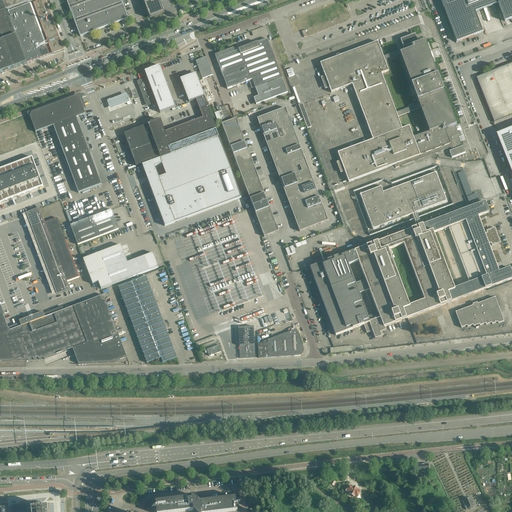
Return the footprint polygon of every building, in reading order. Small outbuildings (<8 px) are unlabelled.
[(2,0),(6,9),(7,12),(33,2),(38,0),(2,0)] [(44,0),(38,0),(33,2),(49,45),(52,54),(63,50),(44,0)] [(66,0),(70,9),(70,10),(75,23),(80,36),(81,36),(94,32),(94,31),(114,24),(127,19),(128,19),(128,18),(124,7),(123,4),(125,3),(124,0),(66,0)] [(143,0),(150,18),(154,17),(157,16),(157,15),(158,16),(161,14),(160,14),(164,13),(160,2),(161,2),(162,4),(163,3),(163,2),(164,1),(165,0),(143,0)] [(511,18),(511,0),(440,0),(447,17),(454,36),(453,36),(456,43),(463,40),(462,40),(463,39),(476,35),(483,32),(475,12),(476,12),(497,4),(498,3),(505,22),(510,20),(511,18)] [(23,54),(49,45),(33,2),(7,12),(9,18),(11,24),(14,30),(16,35),(23,54)] [(0,21),(9,18),(7,12),(6,9),(0,11),(0,21)] [(0,28),(11,24),(9,18),(0,21),(0,28)] [(14,30),(11,24),(0,28),(0,34),(0,35),(14,30)] [(14,30),(0,35),(2,40),(3,40),(16,35),(14,30)] [(400,53),(429,132),(441,127),(442,130),(448,128),(455,126),(456,125),(425,41),(416,44),(416,43),(418,42),(415,34),(400,40),(403,47),(413,44),(414,45),(411,46),(412,49),(400,53)] [(16,35),(3,40),(14,68),(26,64),(23,54),(16,35)] [(233,48),(215,55),(216,58),(216,59),(228,89),(249,81),(252,88),(255,87),(255,88),(258,96),(254,98),(256,105),(288,93),(282,78),(268,39),(235,52),(233,48)] [(0,73),(3,72),(8,70),(14,68),(3,40),(2,40),(0,41),(0,73)] [(329,88),(331,93),(352,85),(373,140),(402,129),(381,74),(388,71),(377,42),(320,63),(325,76),(321,78),(325,89),(329,88)] [(30,62),(52,54),(49,45),(23,54),(26,63),(29,62),(30,62)] [(206,57),(196,61),(202,79),(213,75),(206,57)] [(511,63),(477,78),(495,122),(511,115),(511,63)] [(160,113),(175,107),(160,66),(144,71),(147,79),(156,102),(160,113)] [(189,102),(204,96),(196,74),(180,79),(189,102)] [(151,90),(147,79),(138,82),(143,93),(151,90)] [(134,90),(131,91),(135,101),(137,100),(140,99),(136,90),(134,90)] [(156,102),(151,90),(143,93),(147,105),(156,102)] [(128,93),(106,102),(110,112),(132,103),(128,93)] [(31,113),(30,117),(31,120),(36,132),(53,126),(76,117),(85,114),(80,100),(79,98),(75,96),(31,113)] [(204,97),(196,100),(200,110),(208,106),(204,97)] [(219,103),(216,104),(218,109),(222,119),(228,116),(224,106),(221,108),(219,103)] [(303,104),(299,105),(307,128),(311,127),(303,104)] [(212,117),(208,106),(200,110),(203,118),(203,120),(212,117)] [(416,106),(397,111),(398,115),(417,110),(416,106)] [(286,108),(257,119),(259,124),(259,125),(259,124),(277,170),(276,170),(276,171),(277,171),(280,180),(297,226),(300,231),(328,221),(326,215),(309,169),(305,160),(305,159),(305,160),(288,114),(288,113),(286,108)] [(26,115),(20,117),(26,133),(32,131),(26,115)] [(20,117),(14,119),(20,135),(26,133),(20,117)] [(76,117),(53,126),(78,193),(101,184),(76,117)] [(216,129),(212,117),(203,120),(203,118),(197,120),(202,134),(216,129)] [(14,119),(8,122),(14,138),(20,135),(14,119)] [(236,119),(222,124),(264,237),(279,231),(277,226),(277,225),(276,225),(259,180),(259,179),(256,170),(238,124),(239,124),(238,124),(236,119)] [(150,124),(148,125),(160,158),(170,155),(167,147),(170,146),(160,120),(158,121),(158,120),(157,120),(158,121),(150,124),(150,123),(149,123),(150,124)] [(202,134),(197,120),(190,122),(196,137),(202,134)] [(8,122),(2,124),(8,140),(14,138),(8,122)] [(196,137),(190,122),(184,125),(189,139),(196,137)] [(148,125),(123,134),(136,167),(160,158),(148,125)] [(189,139),(184,125),(178,127),(183,141),(189,139)] [(373,140),(338,153),(349,182),(394,165),(398,164),(399,167),(421,158),(413,138),(409,126),(402,129),(373,140)] [(460,132),(458,133),(455,126),(448,128),(454,146),(453,147),(454,150),(462,147),(458,137),(461,136),(460,132)] [(183,141),(178,127),(172,129),(177,144),(183,141)] [(454,146),(448,128),(442,130),(441,127),(429,132),(414,138),(421,158),(453,147),(454,146)] [(177,144),(172,129),(165,132),(170,146),(177,144)] [(511,129),(498,135),(511,171),(511,129)] [(165,226),(241,198),(218,137),(170,155),(160,158),(142,165),(144,171),(151,190),(165,226)] [(454,150),(449,152),(451,158),(465,153),(463,147),(462,147),(454,150)] [(0,169),(0,203),(5,201),(22,195),(30,192),(43,187),(40,178),(37,170),(35,165),(32,157),(23,161),(12,165),(2,169),(0,169)] [(381,186),(360,194),(373,229),(416,213),(447,201),(436,172),(405,184),(383,192),(381,186)] [(451,194),(453,201),(457,200),(458,202),(460,201),(464,200),(461,191),(460,191),(460,194),(459,194),(460,196),(457,197),(456,193),(451,194)] [(485,202),(446,216),(450,227),(449,227),(469,283),(471,282),(475,293),(511,278),(511,273),(510,268),(499,272),(488,245),(491,244),(492,246),(501,243),(495,228),(486,231),(487,233),(484,234),(478,216),(489,212),(485,202)] [(39,208),(26,213),(57,294),(69,289),(70,289),(67,282),(79,277),(65,240),(57,218),(45,223),(39,208)] [(111,210),(70,225),(78,245),(119,229),(111,210)] [(433,233),(449,227),(450,227),(446,216),(421,226),(355,251),(359,261),(366,279),(369,289),(378,312),(384,327),(385,327),(475,293),(471,282),(469,283),(454,289),(433,233)] [(193,224),(191,225),(191,227),(192,228),(194,227),(196,226),(197,227),(205,224),(214,221),(213,219),(213,217),(204,220),(193,224)] [(121,245),(83,259),(93,284),(98,282),(101,289),(158,268),(153,253),(128,263),(121,245)] [(293,246),(285,249),(288,255),(295,252),(293,246)] [(355,251),(310,267),(313,277),(333,328),(335,335),(364,325),(367,333),(372,331),(375,338),(382,336),(380,332),(386,330),(385,327),(384,327),(378,312),(367,316),(359,293),(369,289),(366,279),(355,283),(348,265),(359,261),(355,251)] [(146,277),(118,287),(147,363),(161,358),(163,363),(177,358),(146,277)] [(0,361),(28,360),(33,358),(33,360),(38,358),(39,359),(43,358),(44,359),(67,350),(68,351),(72,349),(73,349),(74,353),(75,354),(78,364),(115,362),(127,358),(103,295),(64,310),(45,317),(44,316),(44,314),(43,312),(41,313),(21,320),(19,321),(20,323),(21,325),(21,326),(9,331),(8,327),(3,314),(0,305),(0,361)] [(473,306),(455,312),(461,328),(467,326),(467,327),(473,325),(474,327),(479,325),(480,326),(485,324),(486,325),(491,323),(492,324),(498,322),(498,324),(504,321),(495,297),(478,304),(477,303),(472,304),(473,306)] [(254,327),(238,328),(240,358),(255,358),(254,327)] [(268,343),(258,343),(259,358),(299,356),(300,355),(301,355),(302,354),(303,353),(304,351),(303,349),(303,347),(296,329),(268,340),(268,343)] [(219,345),(207,350),(209,356),(221,352),(219,345)] [(428,464),(417,465),(418,473),(429,471),(428,464)] [(349,486),(346,491),(356,498),(358,494),(360,495),(361,494),(359,493),(361,491),(354,487),(350,485),(349,486)] [(156,505),(152,510),(156,509),(156,511),(179,511),(193,510),(193,511),(194,511),(225,511),(237,511),(237,507),(240,503),(236,503),(235,497),(199,502),(199,501),(195,498),(192,498),(192,497),(155,501),(156,505)] [(470,498),(464,501),(467,508),(470,510),(473,508),(474,505),(470,498)] [(42,503),(27,505),(14,506),(11,506),(12,511),(47,511),(47,508),(42,508),(42,503)]
